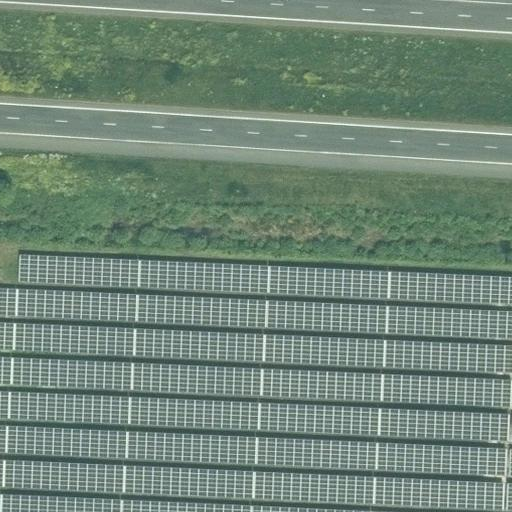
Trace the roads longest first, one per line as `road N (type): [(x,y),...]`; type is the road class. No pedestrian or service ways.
road 1 (motorway): [(0,116),(511,148)]
road 2 (motorway): [(511,19),(195,0)]
